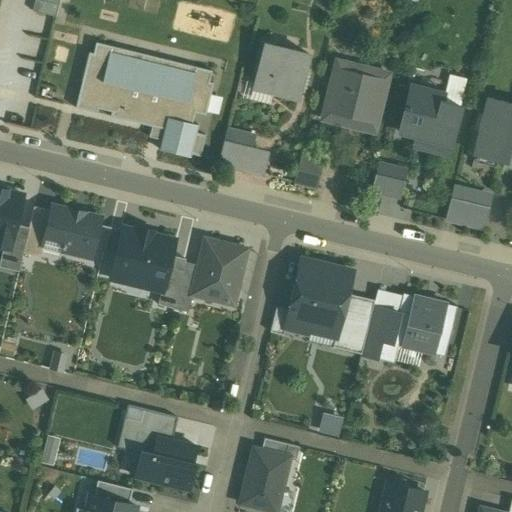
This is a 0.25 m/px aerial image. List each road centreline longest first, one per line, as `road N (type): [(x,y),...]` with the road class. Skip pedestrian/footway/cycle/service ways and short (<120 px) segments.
road 1 (residential): [(279,219),(212,511)]
road 2 (residential): [(0,151),(279,219)]
road 3 (residential): [(508,273),(450,511)]
road 4 (residential): [(279,219),(508,273)]
